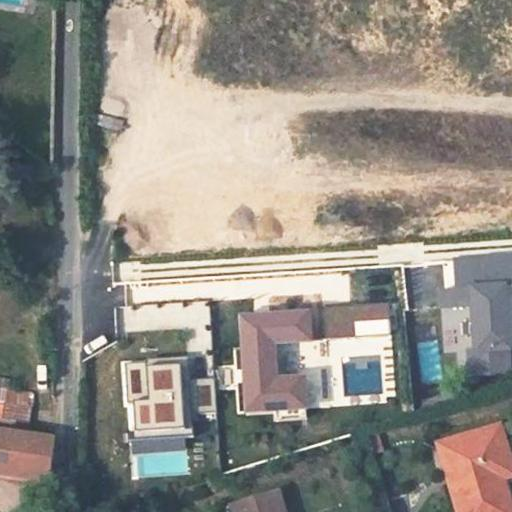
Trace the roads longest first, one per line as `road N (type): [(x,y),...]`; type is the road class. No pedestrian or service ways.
road 1 (unclassified): [(75,0),(69,511)]
road 2 (unknown): [(70,267),(432,277)]
